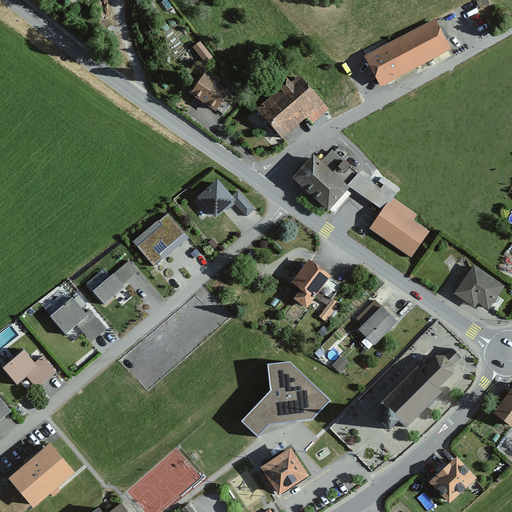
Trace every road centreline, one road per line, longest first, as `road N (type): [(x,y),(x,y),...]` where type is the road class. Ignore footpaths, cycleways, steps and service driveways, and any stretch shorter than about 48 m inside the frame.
road 1 (residential): [(289,203),(0,450)]
road 2 (tertiary): [(261,184),(11,0)]
road 3 (residential): [(511,29),(339,122),(261,184)]
road 4 (tertiary): [(508,353),(289,203)]
road 5 (tertiary): [(345,511),(438,439),(508,353)]
